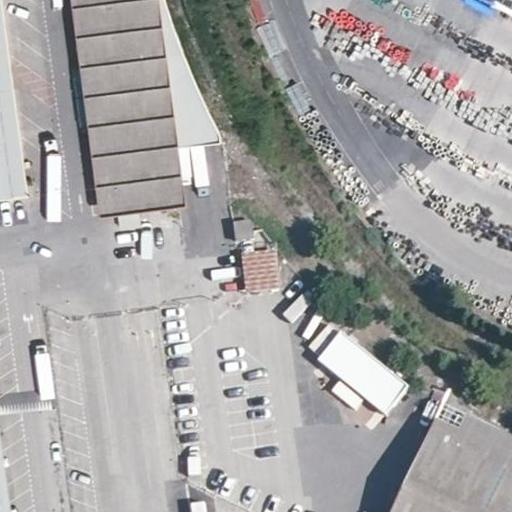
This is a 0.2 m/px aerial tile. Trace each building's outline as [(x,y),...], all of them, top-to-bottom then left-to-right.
[(0,0),(0,198),(27,195),(1,0),(0,0)] [(113,212),(85,0),(70,0),(99,214),(113,212)] [(85,0),(113,212),(117,212),(120,227),(141,225),(139,210),(164,206),(157,147),(176,145),(219,140),(218,133),(215,127),(174,31),(171,23),(160,24),(141,26),(137,0),(85,0)] [(156,0),(137,0),(141,26),(160,24),(156,0)] [(183,203),(176,145),(157,147),(164,206),(183,203)] [(251,221),(234,223),(236,241),(254,239),(251,221)] [(277,247),(243,251),(248,295),(282,291),(277,247)] [(411,390),(344,336),(320,367),(387,421),(411,390)] [(511,437),(446,406),(438,422),(511,456),(511,437)] [(511,511),(511,456),(438,422),(394,511),(511,511)] [(9,511),(0,441),(0,511),(9,511)]
